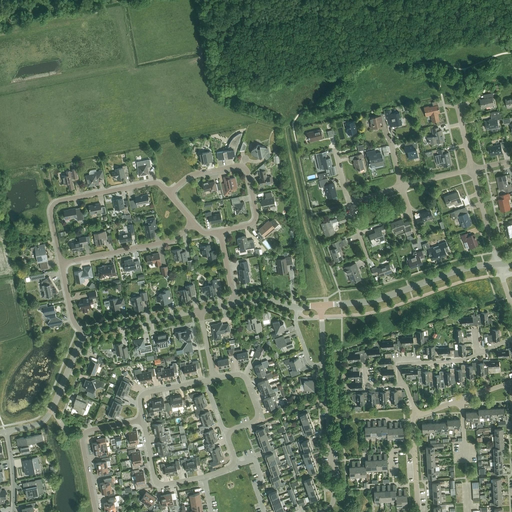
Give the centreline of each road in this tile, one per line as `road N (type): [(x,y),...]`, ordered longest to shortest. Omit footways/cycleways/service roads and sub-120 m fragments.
road 1 (unclassified): [(321,305),(369,301),(498,263)]
road 2 (residential): [(168,193),(153,182),(55,204),(62,262)]
road 3 (residential): [(220,231),(255,219),(243,167),(188,176),(168,193)]
road 4 (unclassified): [(318,511),(333,495),(324,365)]
road 5 (residential): [(95,511),(81,436),(142,419)]
road 6 (residential): [(62,262),(171,240),(191,221)]
road 7 (unclassified): [(84,335),(46,417),(5,431)]
